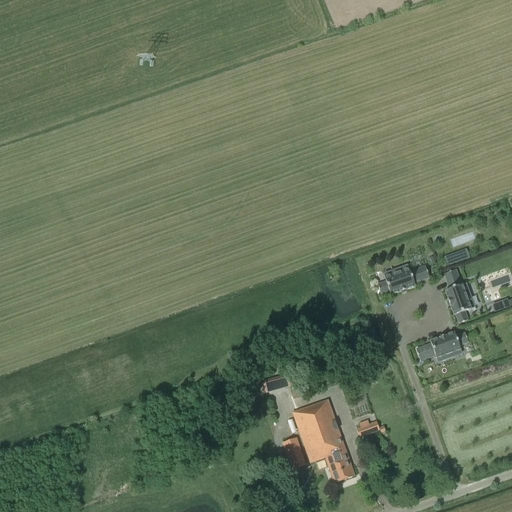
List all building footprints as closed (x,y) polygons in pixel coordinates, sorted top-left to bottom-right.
[(466,251),(455,255),(458,262),(469,258),(466,251)] [(403,267),(392,271),(394,275),(385,278),(386,282),(378,285),(381,294),(390,291),(391,295),(400,292),(406,290),(415,286),(414,283),(430,278),(425,267),(410,272),(409,269),(408,270),(408,268),(404,270),(403,267)] [(449,290),(445,292),(448,300),(447,300),(450,308),(453,316),(455,316),(458,324),(467,321),(464,312),(470,310),(467,301),(471,300),(467,290),(465,290),(463,286),(462,287),(462,286),(461,286),(455,271),(444,275),(449,290)] [(439,339),(430,342),(431,345),(416,351),(420,362),(435,356),(436,359),(437,359),(437,360),(442,359),(442,361),(453,357),(451,354),(460,350),(459,346),(468,343),(465,334),(456,338),(454,334),(445,337),(439,339)] [(368,378),(358,381),(361,388),(370,384),(368,378)] [(354,477),(338,431),(328,401),(293,413),(311,463),(326,458),(329,467),(335,484),(354,477)] [(359,424),(361,428),(357,429),(360,439),(380,431),(379,429),(376,422),(369,424),(368,421),(359,424)] [(292,471),(306,466),(296,440),(283,444),(292,471)]
